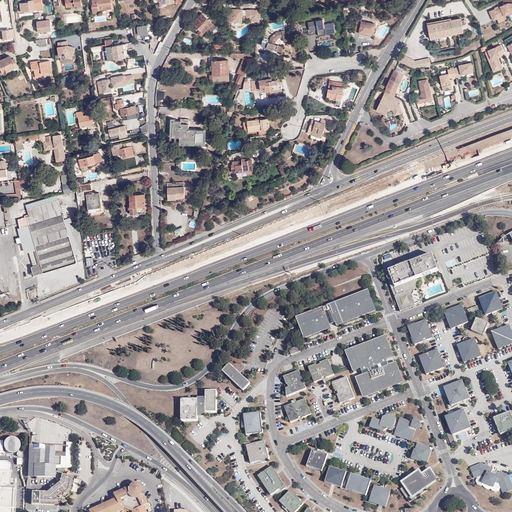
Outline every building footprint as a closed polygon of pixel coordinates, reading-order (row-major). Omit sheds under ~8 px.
[(41,0),(28,0),(29,1),(26,2),(19,2),(21,12),(43,9),(41,0)] [(99,10),(112,8),(111,1),(113,1),(112,0),(92,0),(93,4),(92,4),(93,13),(99,12),(99,10)] [(511,3),(507,3),(489,11),(493,20),(497,18),(499,22),(507,19),(505,15),(509,14),(511,13),(511,3)] [(243,16),(243,14),(243,9),(232,9),(232,21),(243,22),(243,19),(247,19),(247,18),(251,18),(251,20),(260,20),(260,9),(247,9),(247,14),(247,16),(243,16)] [(216,26),(202,13),(193,23),(200,30),(198,32),(202,36),(209,28),(212,30),(216,26)] [(50,21),(56,20),(55,14),(45,15),(46,19),(37,21),(38,32),(47,30),(47,31),(52,30),(50,21)] [(430,39),(463,32),(461,18),(451,20),(427,25),(430,39)] [(322,35),(327,34),(331,33),(330,28),(335,28),(334,22),(324,24),(324,26),(322,27),(321,23),(317,24),(317,20),(308,22),(309,30),(317,29),(318,33),(322,32),(322,35)] [(367,31),(374,33),(376,24),(362,21),(360,31),(367,33),(367,31)] [(137,26),(139,34),(148,32),(147,24),(137,26)] [(261,45),(276,50),(278,45),(275,44),(276,40),(279,37),(283,37),(284,41),(289,40),(287,28),(283,28),(283,31),(277,32),(271,37),(269,42),(268,41),(269,39),(264,37),(261,45)] [(47,45),(46,38),(36,40),(36,45),(38,45),(38,46),(47,45)] [(105,40),(106,45),(107,51),(103,51),(105,60),(129,56),(126,43),(113,45),(112,38),(105,40)] [(68,41),(57,42),(60,57),(66,56),(66,58),(72,60),(77,48),(69,45),(68,41)] [(499,55),(504,54),(500,45),(488,51),(492,61),(489,62),(492,68),(501,65),(498,58),(497,56),(499,55)] [(244,76),(245,75),(249,64),(251,61),(254,53),(231,52),(231,56),(244,57),(237,73),(240,74),(236,81),(240,83),(243,76),(244,76)] [(0,59),(0,70),(1,74),(12,69),(12,68),(16,66),(13,58),(11,59),(9,55),(0,59)] [(398,62),(414,68),(429,65),(430,65),(429,58),(415,61),(401,55),(398,62)] [(40,62),(40,60),(30,61),(32,69),(34,69),(36,78),(42,76),(42,74),(43,73),(43,72),(52,71),(50,60),(40,62)] [(213,75),(229,75),(229,60),(219,60),(213,60),(213,65),(213,75)] [(459,67),(454,68),(456,77),(461,76),(461,75),(473,72),(470,62),(458,65),(459,67)] [(449,78),(456,77),(454,68),(447,70),(448,74),(439,76),(443,92),(452,90),(449,78)] [(387,88),(385,92),(394,97),(396,92),(395,91),(399,84),(397,83),(401,74),(394,71),(386,87),(387,88)] [(60,82),(62,88),(75,85),(72,74),(64,76),(65,81),(60,82)] [(133,74),(112,77),(113,87),(128,85),(127,84),(135,82),(133,74)] [(266,91),(271,91),(282,89),(281,81),(278,82),(278,80),(272,80),(272,78),(267,78),(267,79),(251,81),(252,91),(265,90),(266,91)] [(110,79),(98,81),(99,93),(112,91),(110,79)] [(423,101),(423,103),(432,101),(427,80),(418,81),(421,91),(422,91),(422,94),(421,97),(415,99),(417,104),(421,103),(421,101),(423,101)] [(341,100),(343,87),(329,85),(327,96),(336,97),(336,100),(341,100)] [(394,97),(385,92),(376,110),(385,115),(389,109),(393,111),(394,116),(402,113),(399,105),(398,104),(392,101),(394,97)] [(124,102),(118,104),(115,104),(116,109),(120,109),(122,116),(126,115),(131,114),(137,112),(136,105),(131,106),(131,107),(128,107),(127,105),(125,106),(124,102)] [(93,118),(94,118),(93,113),(88,114),(84,115),(83,110),(76,112),(77,117),(78,117),(80,128),(94,125),(93,121),(93,118)] [(192,142),(206,142),(206,129),(188,129),(189,119),(181,118),(181,121),(173,120),(172,137),(175,137),(180,137),(179,144),(192,144),(192,142)] [(248,131),(259,130),(269,129),(270,129),(268,118),(243,121),(244,128),(248,128),(248,131)] [(328,125),(329,121),(322,119),(320,122),(312,120),(308,133),(311,134),(321,138),(326,124),(328,125)] [(119,137),(120,139),(128,136),(125,125),(109,129),(111,138),(119,137)] [(67,159),(62,134),(46,137),(45,134),(40,135),(40,138),(46,137),(46,141),(44,141),(45,148),(56,146),(56,147),(58,147),(61,161),(67,159)] [(16,145),(23,144),(23,142),(22,140),(21,138),(21,136),(15,137),(16,145)] [(113,151),(119,149),(120,154),(121,155),(123,154),(124,157),(134,155),(132,146),(123,148),(122,143),(114,145),(111,146),(113,151)] [(56,147),(56,146),(45,148),(46,150),(56,148),(58,161),(61,161),(58,147),(56,147)] [(94,155),(79,159),(82,167),(83,171),(89,170),(88,165),(96,163),(96,162),(103,160),(101,152),(94,154),(94,155)] [(253,169),(252,159),(247,160),(248,160),(245,161),(244,158),(243,158),(242,158),(242,159),(242,160),(232,161),(233,164),(231,164),(232,172),(236,172),(236,171),(242,170),(243,171),(249,171),(249,169),(253,169)] [(0,161),(0,175),(7,175),(6,169),(7,169),(7,166),(9,166),(8,162),(6,162),(5,161),(3,160),(1,160),(0,161)] [(21,189),(32,187),(31,180),(20,182),(21,189)] [(78,200),(85,199),(84,191),(92,190),(91,182),(76,186),(77,190),(77,192),(78,200)] [(64,194),(72,193),(70,183),(63,184),(64,194)] [(176,197),(185,197),(184,186),(178,187),(167,187),(168,199),(177,199),(176,197)] [(102,210),(99,193),(87,194),(89,212),(102,210)] [(145,194),(129,194),(130,206),(128,206),(128,209),(130,209),(130,214),(145,213),(145,194)] [(27,209),(57,199),(56,196),(26,205),(27,209)] [(58,199),(57,199),(27,209),(29,214),(24,216),(25,217),(18,220),(28,252),(31,251),(36,266),(33,266),(35,275),(77,262),(75,255),(65,224),(60,206),(58,199)] [(66,204),(60,206),(65,224),(69,223),(72,222),(66,204)] [(65,224),(75,255),(79,254),(69,223),(65,224)] [(385,273),(395,297),(396,297),(401,310),(415,305),(411,294),(413,290),(416,288),(415,285),(417,280),(440,271),(437,264),(436,265),(432,254),(397,268),(396,267),(389,270),(389,271),(385,273)] [(300,325),(303,331),(305,337),(323,331),(324,332),(341,325),(340,324),(375,310),(374,306),(375,306),(373,301),(372,302),(368,291),(347,299),(333,304),(333,303),(329,305),(329,306),(324,308),(323,307),(320,308),(320,309),(298,318),(300,325)] [(492,313),(497,311),(503,309),(496,292),(479,298),(486,315),(490,314),(492,313)] [(462,324),(464,324),(468,322),(462,305),(444,312),(451,329),(457,326),(462,324)] [(476,306),(466,310),(468,315),(478,311),(476,306)] [(415,345),(420,343),(427,340),(433,337),(426,320),(408,326),(415,345)] [(484,321),(482,321),(475,324),(474,325),(476,333),(479,334),(486,331),(487,329),(484,321)] [(499,330),(497,331),(492,332),(499,349),(511,344),(511,332),(509,326),(504,328),(499,330)] [(362,390),(364,397),(403,382),(397,366),(398,365),(395,361),(393,353),(391,353),(385,337),(347,352),(350,358),(352,365),(353,368),(352,368),(353,372),(355,378),(357,381),(358,381),(362,390)] [(469,341),(464,343),(457,346),(464,362),(481,356),(475,339),(471,341),(469,341)] [(432,351),(424,354),(419,356),(426,375),(444,367),(437,349),(432,351)] [(328,359),(320,362),(320,364),(317,365),(317,364),(308,367),(314,383),(323,379),(322,378),(325,376),(326,378),(334,375),(328,359)] [(223,372),(224,373),(232,366),(230,364),(223,372)] [(232,366),(224,373),(243,390),(250,382),(232,366)] [(284,377),(287,384),(288,384),(289,387),(286,388),(287,390),(286,390),(287,396),(296,393),(304,390),(306,389),(304,384),(306,383),(305,378),(302,379),(300,374),(299,370),(284,377)] [(332,383),(336,392),(337,391),(338,394),(337,395),(340,403),(341,403),(344,402),(350,400),(351,400),(355,398),(346,377),(332,383)] [(456,404),(463,401),(468,399),(462,381),(443,388),(451,406),(456,404)] [(199,399),(182,399),(182,421),(199,421),(199,416),(199,412),(207,412),(217,412),(217,391),(207,391),(207,400),(207,404),(199,404),(199,400),(199,399)] [(292,403),(289,405),(284,407),(287,412),(290,419),(291,422),(299,419),(299,418),(302,416),(303,418),(304,418),(306,416),(311,415),(305,399),(297,402),(292,403)] [(255,412),(251,412),(244,413),(244,414),(245,421),(246,427),(247,434),(264,432),(263,430),(262,430),(262,429),(263,428),(263,425),(261,425),(260,418),(262,418),(261,411),(255,412)] [(470,429),(464,413),(463,411),(456,413),(451,416),(445,418),(452,436),(470,429)] [(511,430),(511,419),(509,413),(494,419),(500,435),(511,430)] [(370,427),(383,432),(388,428),(392,430),(396,419),(388,415),(383,418),(382,421),(373,418),(370,427)] [(400,418),(395,432),(397,432),(398,435),(397,436),(411,441),(414,432),(409,430),(407,429),(409,423),(410,422),(400,418)] [(419,430),(421,426),(418,420),(414,418),(412,424),(411,427),(416,429),(419,430)] [(21,445),(21,443),(20,441),(19,439),(18,438),(16,437),(14,436),(12,436),(10,436),(8,437),(7,438),(6,439),(4,441),(4,443),(4,444),(4,447),(5,448),(6,450),(7,451),(8,452),(10,453),(12,453),(14,453),(16,452),(18,451),(19,450),(20,448),(21,446),(21,445)] [(247,450),(248,453),(250,462),(253,462),(254,464),(261,462),(260,460),(265,459),(269,458),(265,440),(251,443),(250,441),(244,442),(245,447),(247,446),(247,450)] [(45,443),(29,442),(27,476),(55,477),(55,473),(56,468),(72,467),(73,442),(66,442),(65,452),(54,452),(54,444),(45,443)] [(421,460),(427,463),(431,451),(430,448),(418,444),(415,450),(411,459),(420,462),(421,460)] [(312,449),(307,465),(322,471),(328,454),(312,449)] [(0,461),(0,469),(10,470),(11,465),(7,461),(0,461)] [(491,473),(493,469),(481,463),(473,466),(477,477),(478,481),(479,483),(481,484),(483,485),(490,488),(491,489),(497,491),(499,490),(500,487),(503,493),(511,489),(511,485),(508,475),(500,471),(500,473),(498,476),(495,474),(491,473)] [(277,490),(281,487),(285,485),(283,482),(282,483),(278,478),(279,477),(277,473),(276,474),(274,472),(275,471),(272,466),(258,475),(271,494),(277,490)] [(340,487),(341,484),(346,471),(339,468),(338,470),(328,467),(324,481),(340,487)] [(0,511),(14,511),(16,486),(10,486),(10,470),(0,469),(0,511)] [(437,481),(430,470),(421,475),(419,471),(402,482),(404,487),(400,490),(409,502),(426,491),(425,489),(437,481)] [(55,473),(55,477),(59,482),(46,492),(31,491),(31,505),(53,505),(53,504),(57,504),(60,502),(61,499),(63,497),(66,497),(69,495),(70,491),(75,492),(77,480),(74,479),(74,477),(55,473)] [(357,476),(358,475),(351,473),(346,486),(345,488),(349,489),(359,493),(360,491),(366,494),(371,480),(367,478),(361,476),(360,476),(360,477),(357,476)] [(478,481),(477,477),(475,480),(477,484),(481,486),(481,485),(483,486),(484,488),(486,488),(487,489),(489,489),(490,488),(483,485),(481,484),(479,483),(478,481)] [(115,499),(89,510),(89,511),(113,511),(124,507),(133,511),(143,511),(141,506),(147,503),(144,495),(142,494),(142,493),(143,491),(143,490),(143,488),(142,486),(141,484),(139,483),(137,482),(135,482),(133,483),(131,484),(130,485),(129,486),(128,488),(126,487),(113,493),(115,499)] [(380,487),(378,486),(374,485),(369,501),(384,506),(390,491),(386,489),(384,489),(380,487)] [(299,501),(300,500),(300,499),(299,498),(298,497),(297,496),(295,496),(290,490),(279,500),(284,504),(284,505),(288,509),(287,511),(288,511),(294,511),(296,511),(298,510),(299,509),(300,508),(301,506),(302,505),(299,501)] [(149,508),(147,503),(141,506),(143,511),(146,511),(145,509),(149,508)]
